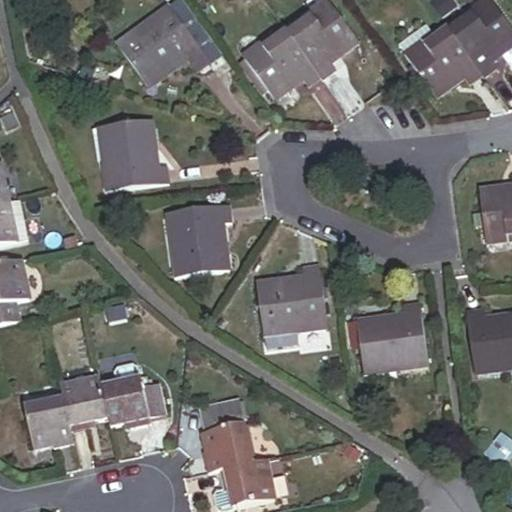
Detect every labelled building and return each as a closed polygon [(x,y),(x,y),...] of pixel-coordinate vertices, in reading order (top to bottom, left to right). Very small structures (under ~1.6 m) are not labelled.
[(502,58),(511,50),(511,30),(491,2),(473,16),(469,12),(446,29),(483,78),(484,80),(497,71),(491,63),(501,55),(502,58)] [(358,45),(329,5),(311,18),(309,15),(286,32),(321,81),(322,83),(335,73),(329,63),(338,56),(340,59),(358,45)] [(206,60),(168,10),(143,28),(145,31),(118,51),(149,92),(187,63),(193,70),(206,60)] [(446,29),(445,27),(432,37),(426,28),(399,49),(413,70),(423,83),(438,102),(455,89),(455,85),(463,79),(467,84),(470,89),(483,78),(446,29)] [(286,32),(283,29),(259,46),(262,50),(245,63),(274,104),(293,91),(293,87),(301,81),(308,90),(321,81),(286,32)] [(511,50),(502,58),(510,68),(511,68),(511,50)] [(274,104),(245,63),(237,68),(267,109),(274,104)] [(238,87),(224,69),(214,76),(227,94),(238,87)] [(423,83),(413,70),(409,74),(418,87),(423,83)] [(467,84),(463,79),(455,85),(455,89),(457,91),(467,84)] [(0,126),(13,121),(9,112),(0,115),(0,126)] [(106,195),(169,188),(167,170),(157,171),(152,125),(105,130),(109,161),(103,162),(106,195)] [(0,206),(8,205),(0,166),(0,206)] [(511,179),(511,182),(511,191),(502,192),(501,189),(478,192),(481,216),(483,232),(484,242),(507,240),(508,243),(511,242),(511,179)] [(19,202),(8,205),(17,245),(28,243),(19,202)] [(0,249),(17,245),(8,205),(0,206),(0,249)] [(228,210),(168,217),(172,248),(178,248),(182,279),(229,273),(223,227),(230,226),(228,210)] [(483,232),(481,216),(473,217),(475,233),(483,232)] [(21,263),(0,267),(0,328),(21,324),(18,307),(30,304),(21,263)] [(327,331),(319,270),(301,272),(302,280),(257,286),(263,334),(295,330),(295,335),(327,331)] [(428,369),(419,307),(402,309),(403,318),(357,324),(361,352),(363,372),(395,368),(396,373),(428,369)] [(483,313),(466,315),(474,377),(508,373),(507,367),(511,366),(511,318),(484,322),(483,313)] [(361,352),(357,324),(347,326),(351,353),(361,352)] [(295,330),(263,334),(265,352),(297,347),(295,335),(295,330)] [(114,378),(116,388),(141,383),(139,372),(134,369),(118,372),(114,378)] [(103,391),(100,380),(61,388),(64,402),(71,435),(91,431),(89,425),(109,421),(103,391)] [(150,429),(141,383),(116,388),(103,391),(109,421),(111,430),(131,426),(132,433),(150,429)] [(71,435),(64,402),(24,410),(33,451),(52,447),(53,452),(73,448),(71,435)] [(198,412),(204,437),(245,428),(240,403),(198,412)] [(254,467),(245,428),(204,437),(208,456),(204,457),(208,476),(220,474),(254,467)] [(274,503),(266,464),(254,467),(220,474),(224,494),(230,493),(234,511),(274,503)] [(233,511),(234,511),(230,493),(224,494),(216,496),(214,500),(216,511),(233,511)]
